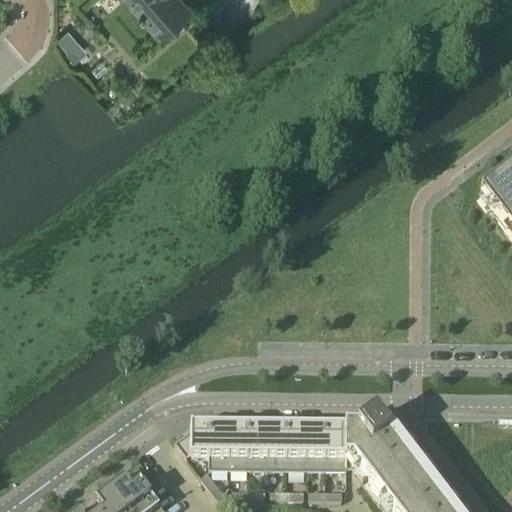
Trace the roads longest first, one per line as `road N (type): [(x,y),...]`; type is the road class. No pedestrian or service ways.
road 1 (tertiary): [(511,373),(212,373),(178,385),(153,406)]
road 2 (tertiary): [(153,406),(218,397),(511,400)]
road 3 (tertiary): [(6,511),(130,421)]
